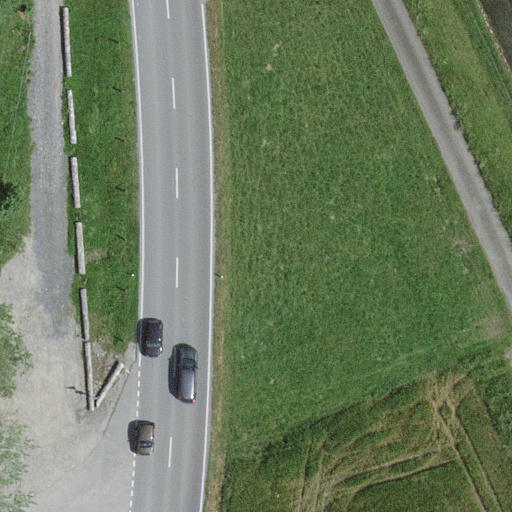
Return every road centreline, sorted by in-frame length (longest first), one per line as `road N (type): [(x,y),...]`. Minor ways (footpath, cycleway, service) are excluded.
road 1 (tertiary): [(168,0),(178,203),(165,511)]
road 2 (unclassified): [(511,272),(387,0)]
